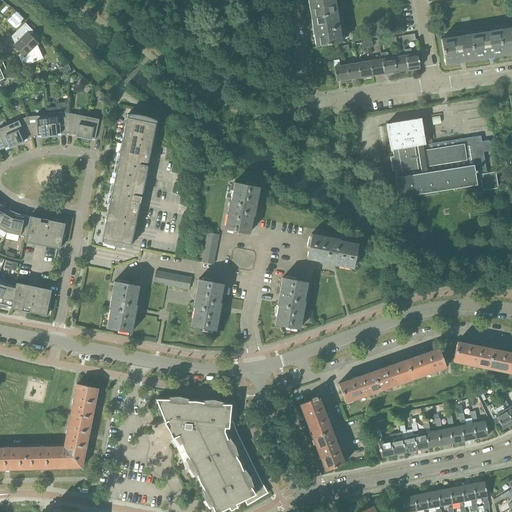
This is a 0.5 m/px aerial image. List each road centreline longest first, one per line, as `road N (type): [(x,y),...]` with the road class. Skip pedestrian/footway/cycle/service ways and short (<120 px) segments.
road 1 (residential): [(302,496),(511,448)]
road 2 (unclassified): [(305,354),(444,310),(511,313)]
road 3 (residential): [(511,338),(426,334),(321,370)]
road 4 (residential): [(80,220),(96,152),(49,149),(0,170)]
road 5 (residential): [(140,359),(111,506)]
road 6 (residential): [(302,496),(277,446),(257,369)]
road 7 (residential): [(55,343),(80,220)]
road 8 (residential): [(306,105),(429,85)]
